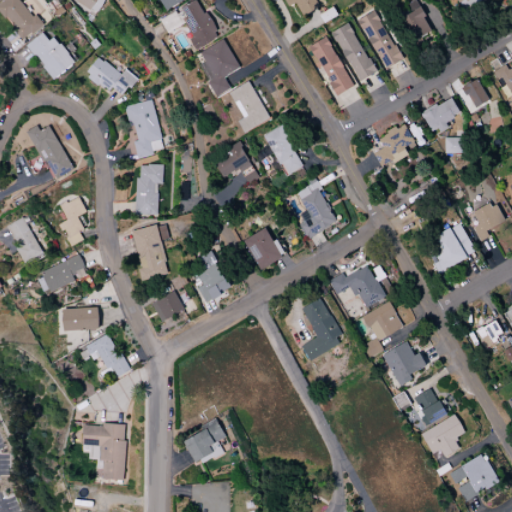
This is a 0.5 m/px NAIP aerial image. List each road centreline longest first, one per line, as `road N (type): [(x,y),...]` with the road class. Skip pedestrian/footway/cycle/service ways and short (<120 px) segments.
road 1 (residential): [(249,0),(511,452)]
road 2 (residential): [(29,93),(71,110),(93,143),(106,244),(164,390),(162,511)]
road 3 (residential): [(122,0),(180,85),(207,201),(261,297)]
road 4 (residential): [(379,224),(156,360)]
road 5 (residential): [(511,29),(332,138)]
